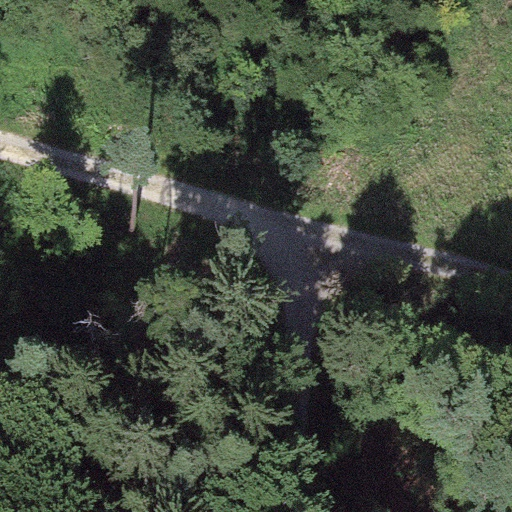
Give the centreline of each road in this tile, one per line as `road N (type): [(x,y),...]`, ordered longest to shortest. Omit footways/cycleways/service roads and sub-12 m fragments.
road 1 (track): [(0,168),(451,278),(511,301)]
road 2 (track): [(305,511),(342,252)]
